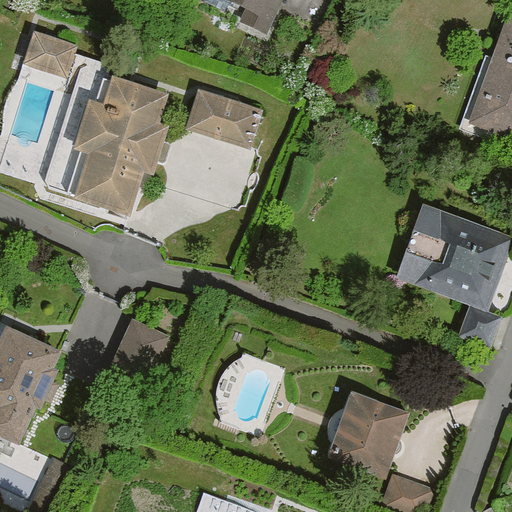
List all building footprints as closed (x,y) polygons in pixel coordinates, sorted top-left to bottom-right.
[(220,0),(246,11),(239,27),(268,40),(285,0),(220,0)] [(511,19),(473,129),(511,143),(511,19)] [(80,52),(37,36),(26,68),(68,83),(80,52)] [(167,129),(176,101),(121,83),(112,111),(98,106),(82,157),(95,161),(81,205),(134,222),(148,178),(160,182),(176,132),(167,129)] [(263,116),(203,96),(190,136),(250,156),(263,116)] [(511,242),(425,212),(401,281),(474,306),(462,338),(490,348),(499,320),(485,315),(511,242)] [(165,339),(131,323),(106,379),(140,394),(165,339)] [(61,358),(10,334),(0,354),(0,436),(18,445),(61,358)] [(330,456),(388,477),(410,416),(352,394),(347,410),(340,412),(335,417),(330,427),(330,435),(334,445),(330,456)] [(427,511),(435,491),(396,478),(385,509),(392,511),(427,511)]
